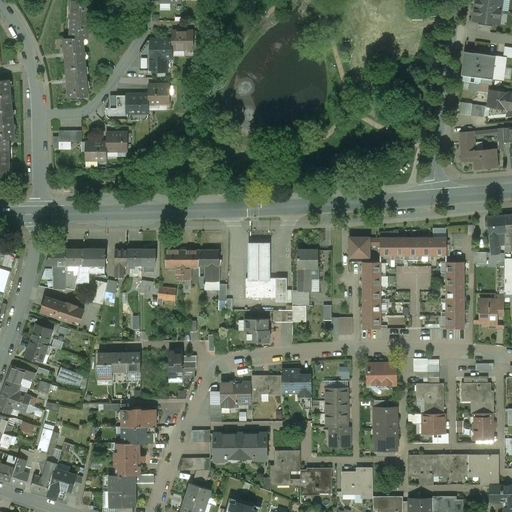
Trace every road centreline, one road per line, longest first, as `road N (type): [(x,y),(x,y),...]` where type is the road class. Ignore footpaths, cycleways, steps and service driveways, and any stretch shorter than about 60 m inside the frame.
road 1 (secondary): [(42,214),(433,197)]
road 2 (residential): [(186,425),(300,425),(306,460),(355,460)]
road 3 (residential): [(433,197),(457,0)]
road 4 (residential): [(39,114),(74,113),(98,101),(141,40),(148,0)]
road 5 (residential): [(0,380),(42,214)]
road 6 (residential): [(354,344),(236,356),(211,371)]
road 7 (residential): [(405,459),(405,490),(483,489),(484,511)]
